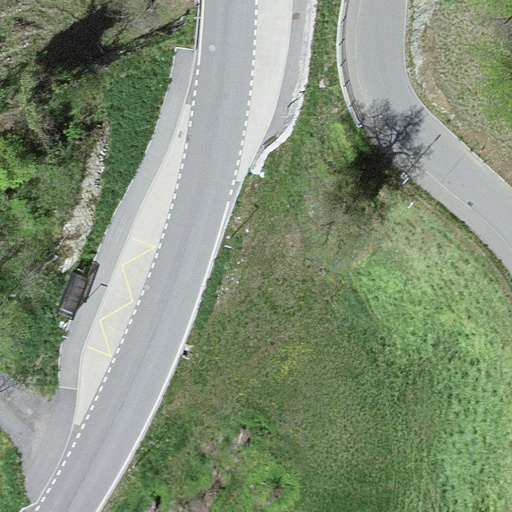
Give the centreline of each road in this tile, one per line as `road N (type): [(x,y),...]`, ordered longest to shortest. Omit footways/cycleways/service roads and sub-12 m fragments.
road 1 (tertiary): [(236,0),(176,266),(93,470),(61,511)]
road 2 (residential): [(384,0),(379,68),(393,118),(511,234)]
